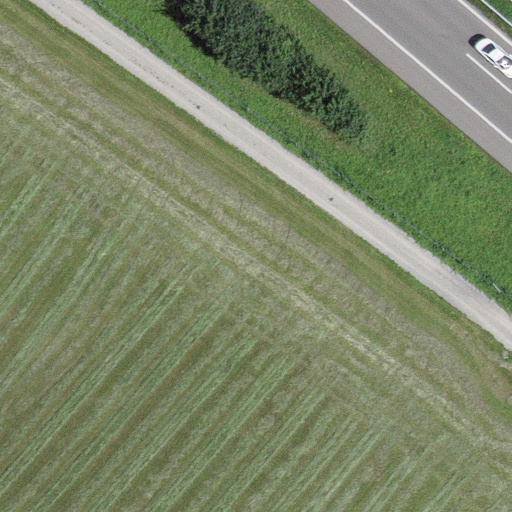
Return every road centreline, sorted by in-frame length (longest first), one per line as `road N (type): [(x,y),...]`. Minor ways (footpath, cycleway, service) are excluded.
road 1 (track): [(511,332),(56,0)]
road 2 (motorway): [(400,0),(511,95)]
